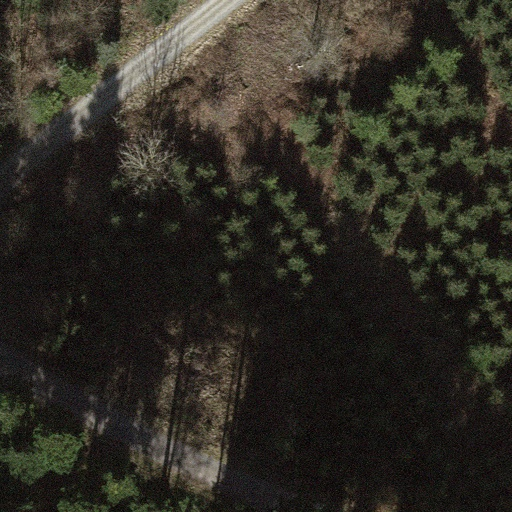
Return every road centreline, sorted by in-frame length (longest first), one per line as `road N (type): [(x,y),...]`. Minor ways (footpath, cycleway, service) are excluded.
road 1 (track): [(318,511),(0,359)]
road 2 (track): [(0,182),(229,0)]
